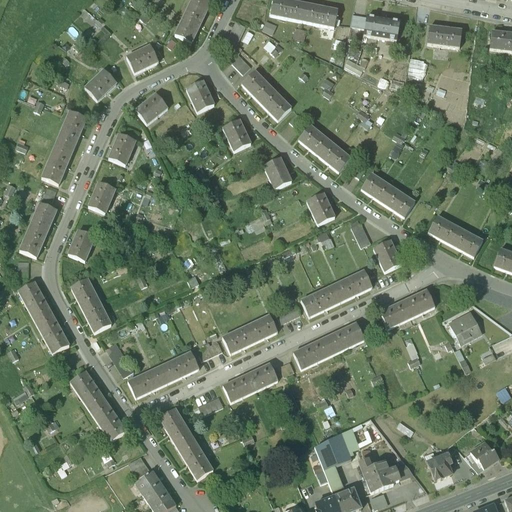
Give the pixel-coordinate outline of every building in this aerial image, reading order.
[(193,0),(191,5),(206,13),(212,0),(193,0)] [(305,7),(274,0),(270,18),(302,25),(305,7)] [(134,4),(127,11),(133,16),(140,9),(134,4)] [(191,5),(176,39),(191,46),(206,13),(191,5)] [(337,14),(305,7),(302,25),(333,32),(337,14)] [(88,15),(94,21),(90,25),(94,29),(96,28),(99,30),(104,25),(100,21),(102,19),(92,10),(88,15)] [(364,32),(366,20),(352,18),(350,30),(364,32)] [(399,25),(366,19),(366,20),(364,32),(363,38),(396,44),(399,25)] [(263,33),(274,36),(277,26),(265,23),(263,33)] [(71,25),(60,35),(66,42),(78,32),(71,25)] [(245,30),(235,25),(224,50),(238,58),(241,52),(236,49),(245,30)] [(461,34),(428,30),(426,48),(459,52),(461,34)] [(297,46),(300,33),(295,32),(292,44),(297,46)] [(306,34),(300,33),(297,46),(303,47),(306,34)] [(511,36),(491,34),(489,52),(511,55),(511,36)] [(150,49),(126,61),(134,77),(158,65),(150,49)] [(281,54),(275,49),(269,56),(275,61),(281,54)] [(250,71),(238,58),(230,66),(242,78),(250,71)] [(372,66),(362,61),(355,77),(361,79),(366,70),(369,71),(372,66)] [(408,79),(402,77),(400,82),(419,88),(423,77),(413,73),(412,76),(409,75),(408,79)] [(104,74),(85,92),(97,105),(116,87),(104,74)] [(259,106),(272,93),(254,75),(242,88),(259,106)] [(308,81),(302,76),(299,81),(305,85),(308,81)] [(56,88),(54,93),(71,101),(73,96),(78,98),(81,93),(54,80),(52,86),(56,88)] [(485,86),(476,83),(474,90),(482,93),(485,86)] [(213,108),(202,84),(186,92),(197,115),(213,108)] [(336,92),(329,87),(321,98),(328,103),(336,92)] [(291,112),(272,93),(259,106),(278,125),(291,112)] [(435,96),(429,93),(424,105),(430,108),(435,96)] [(414,99),(407,95),(404,102),(411,106),(414,99)] [(156,98),(136,113),(147,127),(167,111),(156,98)] [(28,100),(26,106),(35,110),(37,104),(28,100)] [(440,112),(431,108),(429,114),(437,118),(440,112)] [(369,120),(360,114),(356,121),(365,126),(362,130),(367,133),(372,126),(367,122),(369,120)] [(70,116),(56,149),(73,156),(87,123),(70,116)] [(297,116),(289,125),(298,133),(305,124),(297,116)] [(481,123),(472,119),(470,126),(479,130),(481,123)] [(239,123),(223,131),(234,154),(251,147),(239,123)] [(318,160),(330,145),(310,129),(298,144),(318,160)] [(161,138),(165,144),(170,141),(166,135),(161,138)] [(405,141),(395,136),(392,143),(401,148),(405,141)] [(208,137),(202,141),(204,146),(211,142),(208,137)] [(135,145),(119,138),(109,162),(125,168),(135,145)] [(435,146),(428,143),(424,152),(431,155),(435,146)] [(350,162),(330,145),(318,160),(338,176),(350,162)] [(18,146),(14,155),(21,158),(25,148),(18,146)] [(59,189),(73,156),(56,149),(41,182),(59,189)] [(280,162),(264,169),(275,193),(291,185),(280,162)] [(453,165),(448,162),(441,174),(446,177),(447,175),(452,177),(459,167),(454,164),(453,165)] [(356,166),(350,175),(359,182),(365,173),(356,166)] [(157,172),(153,179),(158,181),(162,175),(157,172)] [(242,173),(236,176),(238,181),(245,178),(242,173)] [(185,175),(180,177),(183,184),(188,181),(185,175)] [(381,206),(391,191),(371,177),(360,193),(381,206)] [(488,188),(479,183),(475,190),(485,195),(488,188)] [(115,193),(98,186),(88,210),(105,217),(115,193)] [(15,191),(8,188),(4,197),(11,200),(15,191)] [(46,191),(42,201),(52,206),(56,195),(46,191)] [(414,206),(391,191),(381,206),(403,221),(414,206)] [(217,195),(209,198),(216,211),(221,209),(217,202),(220,201),(217,195)] [(335,221),(323,197),(306,205),(318,229),(335,221)] [(511,201),(509,206),(505,204),(502,210),(511,215),(511,201)] [(39,207),(29,232),(46,239),(57,214),(39,207)] [(265,212),(259,215),(264,225),(270,222),(265,212)] [(240,214),(232,218),(238,230),(246,226),(240,214)] [(137,217),(133,231),(138,233),(143,219),(137,217)] [(449,248),(458,233),(437,221),(428,237),(449,248)] [(176,222),(173,230),(179,233),(182,225),(176,222)] [(371,247),(361,226),(351,231),(361,252),(371,247)] [(29,232),(19,255),(36,262),(46,239),(29,232)] [(78,233),(68,257),(84,264),(95,241),(78,233)] [(482,245),(458,233),(449,248),(473,261),(482,245)] [(212,242),(191,250),(194,255),(214,246),(212,242)] [(390,245),(373,253),(385,276),(401,268),(390,245)] [(511,257),(500,253),(494,270),(511,276),(511,257)] [(18,265),(17,282),(28,283),(29,265),(18,265)] [(96,271),(89,274),(91,279),(98,276),(96,271)] [(364,275),(332,290),(339,307),(372,291),(364,275)] [(135,282),(140,291),(146,288),(142,278),(135,282)] [(186,284),(191,294),(199,290),(194,280),(186,284)] [(98,306),(87,283),(71,291),(82,314),(98,306)] [(50,317),(33,286),(17,295),(35,326),(50,317)] [(332,290),(301,305),(309,321),(339,307),(332,290)] [(427,294),(403,305),(411,322),(435,310),(427,294)] [(411,322),(403,305),(379,316),(387,333),(411,322)] [(98,306),(82,314),(94,337),(110,329),(98,306)] [(296,309),(276,319),(281,328),(301,319),(296,309)] [(471,316),(449,328),(460,348),(482,336),(471,316)] [(69,350),(50,317),(35,326),(52,358),(69,350)] [(244,331),(252,348),(277,336),(270,320),(244,331)] [(376,326),(366,331),(371,341),(381,336),(376,326)] [(356,327),(323,342),(332,359),(364,344),(356,327)] [(244,331),(222,342),(230,358),(252,348),(244,331)] [(323,342),(293,357),(301,373),(332,359),(323,342)] [(218,346),(197,355),(202,365),(222,356),(218,346)] [(133,376),(115,348),(106,353),(124,382),(133,376)] [(13,352),(6,355),(10,365),(17,361),(13,352)] [(190,356),(160,371),(168,388),(198,373),(190,356)] [(65,359),(56,365),(65,379),(74,373),(65,359)] [(289,366),(279,371),(283,380),(294,376),(289,366)] [(245,379),(253,396),(278,384),(269,368),(245,379)] [(160,371),(128,386),(136,402),(168,388),(160,371)] [(105,406),(84,375),(69,386),(89,415),(105,406)] [(245,379),(222,390),(230,407),(253,396),(245,379)] [(28,387),(21,391),(27,400),(33,395),(28,387)] [(502,407),(511,400),(511,387),(509,387),(496,396),(502,407)] [(218,400),(197,410),(202,420),(223,410),(218,400)] [(511,400),(502,407),(507,414),(511,410),(511,400)] [(125,436),(105,406),(89,415),(109,446),(125,436)] [(193,443),(175,413),(159,423),(177,453),(193,443)] [(507,427),(511,422),(511,418),(510,416),(503,422),(507,427)] [(49,422),(42,426),(48,435),(54,431),(49,422)] [(341,437),(348,455),(359,451),(351,432),(341,437)] [(341,437),(314,451),(321,469),(331,465),(332,470),(351,462),(348,455),(341,437)] [(193,443),(177,453),(196,484),(213,474),(193,443)] [(487,451),(485,452),(483,448),(470,457),(476,466),(478,465),(483,473),(498,463),(493,455),(491,456),(487,451)] [(457,454),(452,457),(459,467),(464,464),(457,454)] [(69,455),(62,459),(67,468),(74,464),(69,455)] [(476,466),(470,457),(463,461),(477,477),(483,473),(478,465),(476,466)] [(441,461),(427,467),(433,485),(442,482),(450,478),(447,469),(450,468),(447,459),(441,461)] [(112,460),(105,464),(107,469),(114,465),(112,460)] [(128,467),(138,482),(149,474),(140,461),(128,467)] [(400,469),(387,474),(391,485),(412,477),(400,462),(398,463),(400,469)] [(384,467),(370,472),(366,463),(358,466),(370,497),(392,488),(391,485),(387,474),(384,467)] [(343,496),(332,470),(331,465),(321,469),(323,473),(327,485),(333,500),(343,496)] [(327,485),(323,473),(315,477),(320,488),(327,485)] [(160,487),(152,475),(137,486),(144,498),(160,487)] [(160,487),(144,498),(152,508),(168,498),(160,487)] [(343,496),(333,500),(337,511),(360,511),(353,492),(343,496)] [(370,501),(374,511),(375,511),(388,507),(384,495),(370,501)] [(168,498),(152,508),(154,511),(170,511),(174,510),(175,509),(168,498)] [(337,511),(333,500),(314,508),(315,511),(337,511)]
